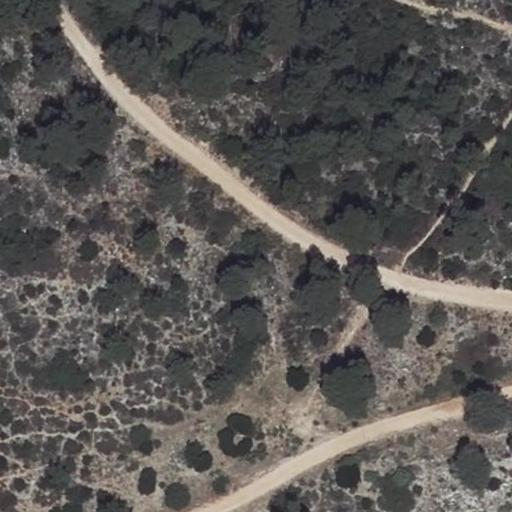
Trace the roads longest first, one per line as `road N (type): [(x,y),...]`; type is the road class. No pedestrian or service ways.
road 1 (track): [(56,0),(137,111),(298,237),(397,278),(511,300)]
road 2 (track): [(511,389),(374,425),(196,511)]
